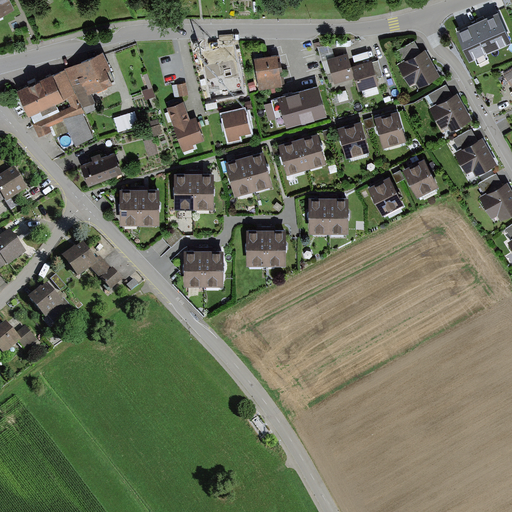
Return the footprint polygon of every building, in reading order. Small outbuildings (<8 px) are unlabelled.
[(0,0),(0,14),(13,8),(8,0),(0,0)] [(255,10),(255,0),(240,0),(240,10),(255,10)] [(496,14),(478,21),(479,24),(470,28),(482,58),(501,50),(494,34),(502,30),(496,14)] [(440,73),(424,45),(396,61),(408,83),(413,80),(416,86),(440,73)] [(345,51),(326,57),(333,79),(352,74),(348,63),(345,51)] [(102,53),(66,68),(85,113),(96,108),(91,96),(116,85),(102,53)] [(276,53),(252,56),(255,84),(279,82),(276,53)] [(368,57),(348,63),(352,74),(355,87),(375,81),(368,57)] [(66,68),(18,91),(38,137),(51,132),(49,127),(64,119),(76,146),(93,137),(82,114),(85,113),(66,68)] [(317,86),(277,97),(285,125),(324,115),(317,86)] [(472,118),(456,90),(428,106),(441,128),(445,125),(449,131),(472,118)] [(181,100),(167,104),(182,149),(191,146),(189,141),(200,138),(193,116),(187,119),(181,100)] [(243,107),(220,112),(227,140),(240,138),(238,131),(248,129),(243,107)] [(275,108),(268,109),(269,118),(276,117),(275,108)] [(395,108),(373,115),(382,144),(404,137),(395,108)] [(134,112),(115,118),(119,132),(139,126),(134,112)] [(358,117),(336,124),(346,155),(368,148),(358,117)] [(316,129),(277,140),(286,170),(325,159),(316,129)] [(495,163),(480,135),(452,151),(464,173),(469,170),(472,176),(495,163)] [(148,141),(150,156),(158,155),(155,140),(148,141)] [(261,148),(224,158),(235,194),(271,183),(261,148)] [(93,161),(80,166),(88,188),(123,175),(114,153),(100,159),(99,156),(92,159),(93,161)] [(422,155),(403,165),(418,193),(437,182),(422,155)] [(0,200),(4,198),(6,202),(29,187),(14,165),(2,172),(0,173),(0,200)] [(210,170),(172,171),(173,206),(211,206),(210,170)] [(388,171),(367,183),(381,209),(402,197),(388,171)] [(511,212),(511,189),(506,179),(478,195),(491,217),(495,214),(499,220),(511,212)] [(158,188),(119,188),(118,224),(157,225),(158,188)] [(347,194),(308,194),(308,229),(347,229),(347,194)] [(283,226),(245,227),(245,262),(283,261),(283,226)] [(10,228),(0,235),(0,267),(6,263),(7,265),(27,250),(10,228)] [(78,275),(91,267),(101,277),(111,288),(124,278),(113,266),(111,268),(100,255),(96,258),(84,241),(76,246),(75,244),(63,253),(78,275)] [(221,247),(183,247),(183,282),(221,281),(221,247)] [(56,273),(51,278),(60,289),(66,285),(56,273)] [(41,284),(28,294),(45,316),(63,302),(47,282),(43,286),(41,284)] [(5,319),(0,323),(0,346),(5,353),(19,341),(26,350),(39,339),(25,324),(17,332),(5,319)]
